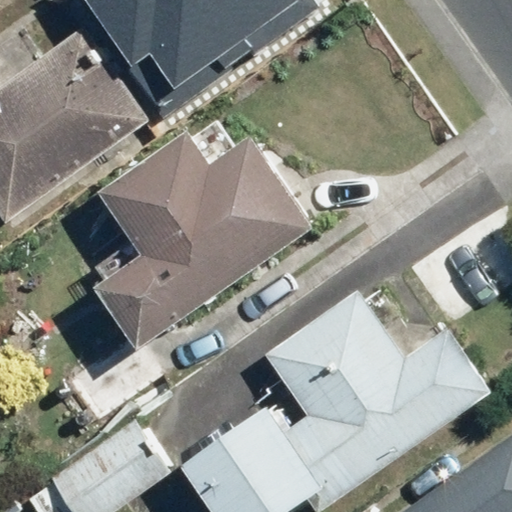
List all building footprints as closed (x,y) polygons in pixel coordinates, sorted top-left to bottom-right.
[(6,62),(0,66),(0,185),(24,218),(167,113),(99,21),(19,80),(6,62)] [(161,333),(335,210),(272,122),(233,150),(210,117),(118,183),(161,242),(118,273),(161,333)] [(342,505),(508,384),(461,321),(423,348),(376,285),(282,354),(322,409),(307,420),(287,393),(199,458),(238,511),(299,511),(330,489),(342,505)] [(105,423),(172,373),(136,326),(69,376),(105,423)] [(117,511),(186,461),(147,410),(62,474),(90,511),(117,511)] [(511,511),(511,439),(410,511),(511,511)]
